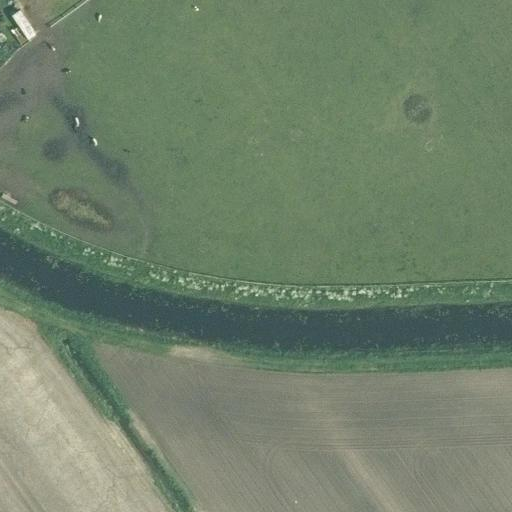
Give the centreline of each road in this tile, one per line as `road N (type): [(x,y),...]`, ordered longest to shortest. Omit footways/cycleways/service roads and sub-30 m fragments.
road 1 (track): [(0,301),(113,353),(281,372),(511,368)]
road 2 (track): [(64,330),(67,360),(180,511)]
